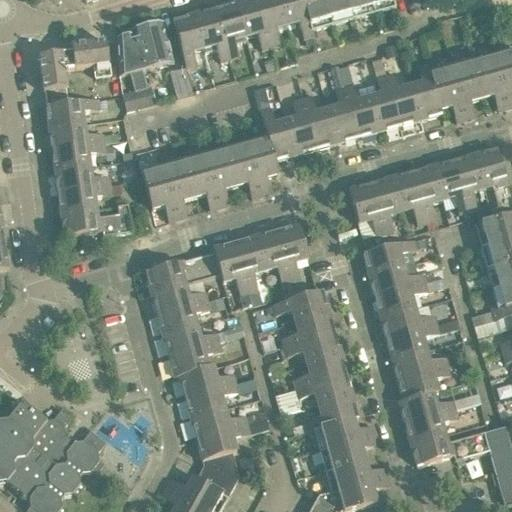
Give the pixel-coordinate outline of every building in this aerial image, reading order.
[(278,0),(258,0),(256,1),(271,51),(279,49),(275,33),(287,30),(278,0)] [(278,0),(287,30),(298,26),(303,42),(313,39),(311,34),(302,0),(278,0)] [(302,0),(311,34),(316,33),(316,32),(333,27),(324,0),(302,0)] [(324,0),(333,27),(354,22),(346,0),(324,0)] [(346,0),(354,22),(374,16),(369,0),(346,0)] [(369,0),(374,16),(395,11),(392,0),(369,0)] [(256,1),(236,6),(245,40),(257,37),(261,54),(271,51),(256,1)] [(236,6),(214,12),(229,63),(238,60),(233,44),(245,40),(236,6)] [(194,18),(203,52),(215,49),(220,65),(219,70),(224,87),(235,85),(229,63),(214,12),(194,18)] [(192,55),(203,52),(194,18),(172,24),(185,71),(186,75),(196,72),(192,55)] [(131,35),(132,39),(140,74),(142,73),(171,65),(164,38),(161,27),(131,35)] [(140,74),(132,39),(116,43),(118,80),(129,77),(134,94),(146,91),(142,73),(140,74)] [(44,95),(46,110),(68,107),(64,74),(93,70),(95,82),(110,80),(105,45),(70,50),(71,56),(40,60),(38,63),(43,95),(44,95)] [(397,59),(394,48),(384,51),(387,62),(397,59)] [(507,52),(492,56),(507,112),(511,110),(511,96),(511,94),(511,93),(511,50),(507,52)] [(492,56),(471,62),(481,102),(493,99),(497,115),(507,112),(492,56)] [(263,64),(266,74),(275,71),(272,61),(263,64)] [(380,99),(369,102),(378,136),(399,130),(385,79),(380,62),(371,65),(380,99)] [(471,62),(450,68),(465,124),(474,121),(470,105),(481,102),(471,62)] [(422,87),(410,90),(419,124),(441,118),(440,113),(429,73),(427,68),(417,70),(422,87)] [(450,68),(429,73),(440,113),(451,110),(456,126),(465,124),(450,68)] [(342,90),(343,91),(356,142),(378,136),(369,102),(357,105),(347,70),(337,73),(342,90)] [(170,79),(173,92),(176,103),(192,99),(186,75),(185,71),(169,75),(170,79)] [(394,77),(385,79),(399,130),(419,124),(410,90),(398,94),(394,77)] [(146,91),(134,94),(139,112),(154,108),(150,90),(146,91)] [(269,111),(263,91),(253,94),(259,114),(269,111)] [(339,110),(327,113),(336,147),(356,142),(343,91),(334,93),(339,110)] [(139,112),(134,94),(122,97),(126,115),(139,112)] [(311,100),(301,103),(315,153),(336,147),(327,113),(315,117),(311,100)] [(45,111),(48,133),(83,128),(81,116),(99,113),(97,105),(97,103),(68,107),(46,110),(45,111)] [(106,112),(105,103),(97,105),(99,113),(106,112)] [(297,122),(286,125),(295,159),(315,153),(301,103),(292,105),(297,122)] [(264,133),(265,138),(274,165),(295,159),(286,125),(274,128),(269,111),(259,114),(261,120),(261,122),(264,133)] [(261,122),(261,120),(255,122),(255,123),(258,135),(264,133),(261,122)] [(48,133),(51,153),(103,146),(118,144),(117,136),(110,137),(102,138),(84,140),(83,128),(48,133)] [(261,140),(245,144),(260,200),(270,198),(265,182),(278,178),(274,165),(265,138),(261,139),(261,140)] [(245,144),(224,150),(235,190),(247,186),(251,203),(260,200),(245,144)] [(51,153),(54,176),(89,171),(87,159),(104,156),(103,146),(51,153)] [(224,150),(204,156),(219,212),(228,209),(224,193),(235,190),(224,150)] [(511,168),(507,150),(496,153),(502,174),(511,171),(511,168)] [(489,214),(492,224),(511,219),(511,193),(511,189),(506,190),(502,174),(496,153),(473,159),(483,193),(491,190),(497,212),(489,214)] [(121,157),(122,166),(131,165),(130,156),(121,157)] [(204,156),(183,162),(194,201),(205,198),(210,214),(219,212),(204,156)] [(472,196),(483,193),(473,159),(454,164),(468,215),(476,212),(472,196)] [(183,162),(162,167),(178,223),(187,221),(182,205),(194,201),(183,162)] [(458,218),(468,215),(454,164),(432,170),(442,204),(453,201),(458,218)] [(178,223),(162,167),(146,172),(140,173),(151,213),(164,210),(168,226),(178,223)] [(441,204),(442,204),(432,170),(412,176),(426,227),(428,234),(437,232),(433,216),(444,213),(441,204)] [(54,176),(57,198),(109,190),(121,188),(137,185),(136,176),(91,183),(89,171),(54,176)] [(417,229),(426,227),(412,176),(391,182),(400,216),(412,212),(417,229)] [(389,219),(400,216),(391,182),(370,188),(384,238),(393,236),(389,219)] [(120,197),(118,188),(109,190),(110,198),(120,197)] [(375,241),(384,238),(370,188),(348,194),(358,228),(359,227),(370,224),(375,241)] [(57,198),(60,218),(95,213),(93,202),(111,199),(110,198),(109,190),(57,198)] [(95,213),(60,218),(63,241),(102,235),(102,240),(131,236),(127,209),(117,210),(118,219),(96,222),(95,213)] [(480,249),(486,272),(511,264),(511,219),(492,224),(481,227),(483,235),(486,247),(480,249)] [(298,229),(276,235),(290,285),(292,285),(299,283),(294,266),(307,263),(298,229)] [(276,235),(256,240),(265,274),(276,271),(281,288),(284,287),(290,285),(276,235)] [(384,238),(375,241),(377,248),(377,249),(386,246),(384,238)] [(256,240),(235,246),(248,297),(258,294),(253,278),(265,274),(256,240)] [(413,245),(415,254),(423,252),(421,243),(413,245)] [(362,258),(368,280),(402,271),(399,259),(415,255),(415,254),(413,245),(413,244),(362,258)] [(212,252),(214,257),(220,278),(222,286),(235,283),(239,299),(240,299),(243,311),(251,309),(249,299),(248,297),(235,246),(212,252)] [(214,257),(186,265),(192,286),(220,278),(214,257)] [(511,264),(486,272),(492,293),(511,287),(511,264)] [(144,276),(150,298),(184,288),(192,286),(186,265),(144,276)] [(368,280),(374,301),(434,285),(432,275),(405,283),(402,271),(368,280)] [(374,301),(380,322),(414,314),(410,301),(447,290),(445,282),(434,285),(374,301)] [(284,287),(286,296),(295,294),(292,285),(290,285),(284,287)] [(496,308),(497,313),(511,308),(511,287),(492,293),(496,308)] [(150,298),(156,319),(206,305),(204,296),(187,301),(184,288),(150,298)] [(295,294),(286,296),(284,297),(286,305),(304,300),(301,292),(295,294)] [(291,315),(295,326),(328,316),(323,295),(304,300),(286,305),(272,309),(275,319),(291,315)] [(261,306),(258,297),(249,299),(251,309),(261,306)] [(210,314),(211,316),(224,313),(221,301),(206,305),(209,314),(210,314)] [(156,319),(162,339),(195,330),(192,319),(209,314),(206,305),(156,319)] [(509,320),(511,329),(511,308),(497,313),(491,315),(470,321),(473,330),(481,328),(509,320)] [(380,322),(385,343),(436,329),(434,320),(417,324),(414,314),(380,322)] [(281,343),(284,353),(334,338),(328,316),(295,326),(298,338),(281,343)] [(238,320),(237,320),(227,322),(230,333),(217,336),(219,346),(224,345),(229,343),(236,341),(243,339),(238,320)] [(457,323),(451,325),(438,328),(440,337),(459,332),(457,323)] [(385,343),(391,363),(425,354),(422,342),(439,338),(436,329),(385,343)] [(162,339),(168,361),(219,346),(217,336),(199,341),(195,330),(162,339)] [(303,356),(306,368),(340,358),(334,338),(284,353),(286,361),(303,356)] [(174,382),(178,381),(212,371),(207,372),(204,360),(245,349),(243,339),(236,341),(229,343),(224,345),(219,346),(168,361),(174,382)] [(511,344),(499,348),(502,357),(511,354),(511,344)] [(391,363),(397,384),(448,371),(445,361),(428,366),(425,354),(391,363)] [(511,364),(511,354),(502,357),(505,366),(511,364)] [(292,385),(294,393),(346,378),(340,358),(306,368),(309,380),(292,385)] [(178,381),(184,402),(234,388),(232,379),(215,383),(212,371),(178,381)] [(434,384),(450,380),(448,371),(397,384),(402,405),(398,406),(398,407),(432,397),(433,398),(437,397),(434,384)] [(346,378),(294,393),(297,403),(314,398),(318,410),(351,400),(346,378)] [(184,402),(190,423),(224,413),(220,402),(246,395),(243,385),(234,388),(184,402)] [(398,407),(404,428),(455,413),(452,405),(449,394),(437,397),(433,398),(432,397),(398,407)] [(478,396),(456,402),(458,411),(481,405),(478,396)] [(358,422),(351,400),(318,410),(321,421),(304,426),(307,436),(313,434),(353,423),(358,422)] [(0,485),(5,485),(28,503),(29,511),(28,511),(61,511),(60,504),(63,500),(71,499),(76,503),(84,492),(79,488),(78,480),(82,476),(89,475),(95,479),(98,474),(103,469),(98,464),(97,457),(104,447),(89,435),(82,445),(74,446),(65,439),(64,431),(71,421),(61,413),(53,423),(45,423),(22,405),(6,424),(0,424),(0,485)] [(190,423),(196,443),(246,430),(244,420),(227,425),(224,413),(190,423)] [(404,428),(410,448),(444,438),(441,428),(457,423),(455,413),(404,428)] [(315,439),(320,456),(375,440),(373,430),(357,435),(353,423),(313,434),(314,439),(315,439)] [(246,430),(196,443),(201,461),(235,452),(232,443),(249,439),(269,433),(266,424),(246,430)] [(444,438),(410,448),(416,471),(453,460),(454,465),(488,455),(502,504),(504,511),(511,508),(511,455),(505,430),(446,447),(444,438)] [(323,471),(325,476),(365,465),(361,453),(378,448),(375,440),(320,456),(324,471),(323,471)] [(196,483),(227,501),(238,481),(231,457),(236,456),(235,452),(201,461),(203,470),(196,483)] [(238,463),(243,483),(258,479),(252,459),(238,463)] [(326,480),(331,496),(386,480),(384,472),(368,476),(365,465),(325,476),(326,481),(326,480)] [(386,480),(331,496),(336,511),(358,511),(377,507),(373,494),(389,490),(386,480)] [(170,484),(166,493),(199,511),(221,511),(224,507),(225,507),(228,502),(227,501),(196,483),(191,481),(185,492),(170,484)] [(176,509),(173,511),(199,511),(166,493),(161,501),(176,509)] [(336,511),(331,496),(318,499),(310,511),(336,511)]
